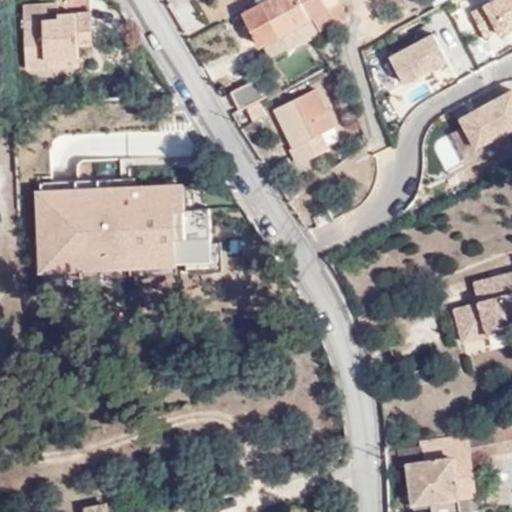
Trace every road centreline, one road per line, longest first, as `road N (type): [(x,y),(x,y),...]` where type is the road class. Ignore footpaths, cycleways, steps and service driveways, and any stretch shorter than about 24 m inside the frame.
road 1 (residential): [(364,511),(357,390),(331,302),(136,0)]
road 2 (unknown): [(354,0),(394,198)]
